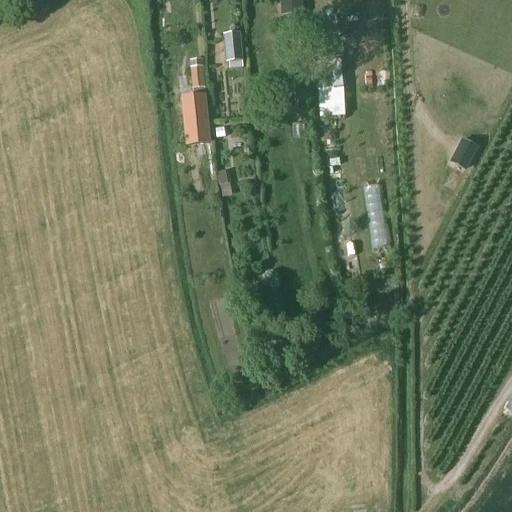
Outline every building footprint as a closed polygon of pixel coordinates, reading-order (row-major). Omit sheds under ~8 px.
[(279,0),(281,18),(282,17),(284,31),(293,30),(293,35),(296,34),(296,40),(302,39),(302,33),(304,33),(300,0),(279,0)] [(238,36),(224,37),(226,61),(230,61),(230,67),(241,67),(238,36)] [(190,66),(191,86),(206,86),(205,65),(190,66)] [(341,74),(316,77),(318,93),(343,89),(341,74)] [(186,146),(209,144),(204,96),(181,99),(186,146)] [(464,142),(452,164),(464,170),(476,148),(464,142)] [(343,181),(326,184),(345,293),(362,290),(343,181)] [(390,248),(387,185),(369,186),(372,248),(390,248)]
